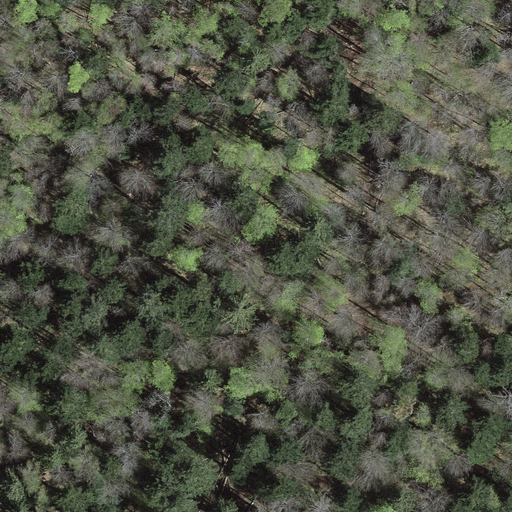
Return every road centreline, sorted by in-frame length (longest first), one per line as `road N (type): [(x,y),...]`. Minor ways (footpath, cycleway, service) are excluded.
road 1 (track): [(0,482),(158,388),(302,355),(511,282)]
road 2 (track): [(174,511),(286,483),(416,483),(511,460)]
